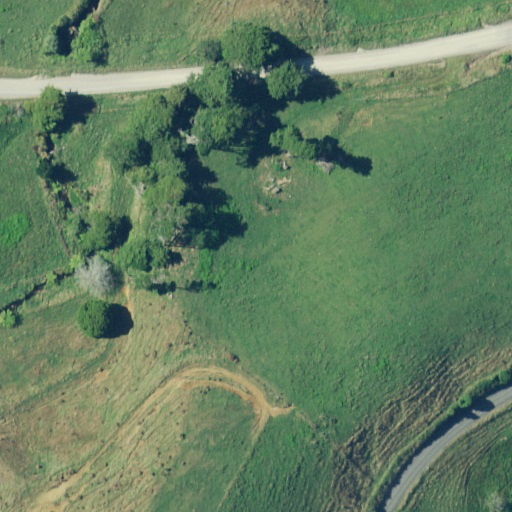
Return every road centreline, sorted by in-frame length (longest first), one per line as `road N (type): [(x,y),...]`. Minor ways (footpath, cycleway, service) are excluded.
road 1 (unclassified): [(0,76),(318,58),(511,29)]
road 2 (unclassified): [(511,371),(359,511)]
